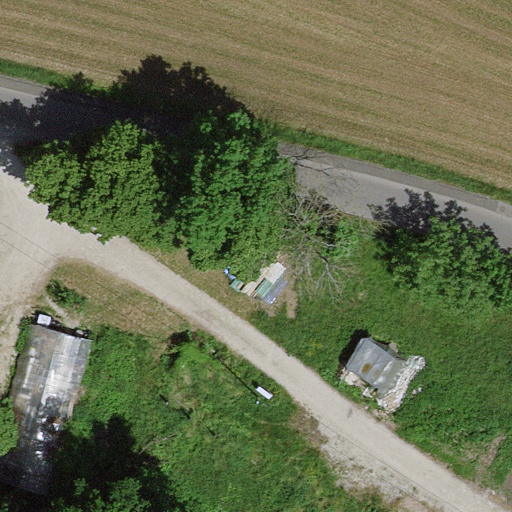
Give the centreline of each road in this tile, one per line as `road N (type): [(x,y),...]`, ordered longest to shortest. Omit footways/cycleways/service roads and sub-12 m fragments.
road 1 (track): [(485,511),(0,166)]
road 2 (unclassified): [(0,105),(350,190),(511,240)]
